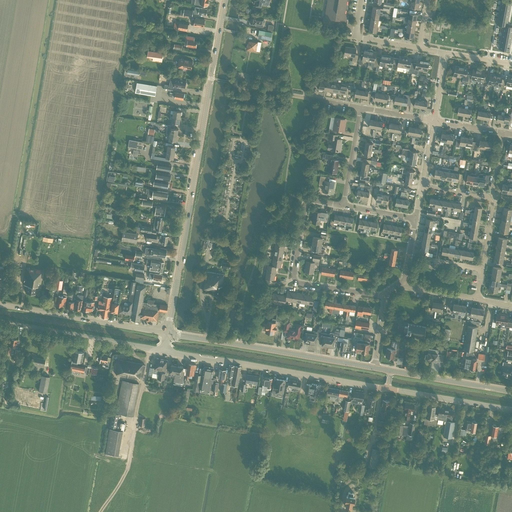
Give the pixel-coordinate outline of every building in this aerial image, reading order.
[(347,0),(327,0),(325,18),(323,17),(323,18),(322,24),(333,26),(334,22),(333,22),(333,19),(346,22),(347,14),(345,14),(347,0)] [(263,24),(264,19),(252,17),(251,24),(259,26),(260,23),(263,24)] [(205,23),(206,21),(205,20),(195,18),(194,25),(204,27),(204,23),(205,23)] [(175,22),(174,28),(178,29),(187,31),(188,28),(188,24),(180,23),(175,22)] [(272,33),(260,31),(258,38),(271,40),(272,33)] [(186,36),(185,42),(187,42),(187,46),(196,47),(197,41),(194,41),(195,37),(186,36)] [(258,41),(248,40),(247,49),(256,51),(258,41)] [(356,65),(358,55),(355,55),(356,48),(346,46),(344,55),(353,56),(351,65),(356,65)] [(148,50),(148,57),(153,58),(162,59),(163,53),(148,50)] [(363,60),(368,61),(370,51),(364,50),(364,52),(361,51),(359,64),(362,64),(363,60)] [(378,60),(375,59),(376,52),(370,51),(368,61),(372,62),(371,66),(374,67),(374,66),(377,67),(378,60)] [(385,66),(387,56),(381,55),(380,60),(378,60),(377,67),(379,67),(380,65),(385,66)] [(393,57),(387,56),(385,66),(391,67),(391,69),(394,70),(395,63),(392,62),(393,57)] [(403,67),(405,57),(399,56),(398,63),(395,63),(394,70),(397,70),(403,72),(404,67),(403,67)] [(411,58),(405,57),(403,67),(404,67),(409,68),(409,73),(412,73),(413,66),(410,65),(411,58)] [(193,61),(179,59),(178,67),(183,68),(183,70),(187,71),(187,69),(192,69),(193,64),(194,64),(194,62),(193,61)] [(421,70),(423,60),(417,59),(416,66),(413,66),(412,73),(415,74),(417,74),(418,70),(421,70)] [(470,71),(467,70),(467,68),(461,67),(459,77),(463,78),(462,82),(467,83),(470,71)] [(470,71),(467,83),(471,84),(471,82),(476,83),(477,80),(479,70),(473,69),(472,71),(470,71)] [(487,75),(484,74),(485,71),(479,70),(477,80),(476,85),(482,86),(485,86),(487,75)] [(494,85),(496,75),(490,74),(490,75),(487,75),(485,86),(485,88),(488,88),(488,87),(488,84),(494,85)] [(494,85),(494,89),(502,90),(503,89),(504,82),(501,82),(502,76),(496,75),(494,85)] [(504,82),(503,89),(506,90),(506,88),(511,89),(511,87),(511,75),(508,75),(507,80),(504,79),(504,82)] [(175,79),(172,79),(171,82),(174,82),(174,87),(181,88),(181,87),(185,88),(185,85),(187,84),(187,82),(186,81),(175,79)] [(326,91),(327,82),(320,81),(319,90),(326,91)] [(334,83),(327,82),(326,91),(332,92),(334,83)] [(157,86),(137,83),(136,93),(155,96),(157,86)] [(339,93),(341,84),(334,83),(332,92),(339,93)] [(346,94),(347,85),(341,84),(339,93),(346,94)] [(364,88),(365,85),(362,84),(361,87),(360,87),(360,90),(356,89),(355,96),(361,97),(363,88),(364,88)] [(404,95),(404,92),(401,91),(401,94),(399,94),(398,97),(395,96),(394,103),(401,104),(402,97),(402,95),(404,95)] [(467,103),(464,102),(464,106),(462,105),(462,108),(459,107),(457,114),(464,115),(465,105),(467,106),(467,103)] [(487,106),(484,106),(484,109),(482,109),(482,111),(478,111),(477,117),(483,119),(485,109),(486,109),(487,106)] [(507,109),(504,109),(503,112),(502,112),(502,115),(498,114),(497,121),(503,122),(505,112),(506,113),(507,109)] [(510,123),(511,114),(505,112),(503,122),(510,123)] [(344,132),(347,119),(336,117),(333,130),(330,129),(329,132),(336,134),(337,130),(344,132)] [(396,124),(394,134),(396,134),(397,134),(397,132),(401,133),(402,126),(396,124)] [(179,129),(171,128),(171,126),(168,125),(166,134),(167,134),(178,135),(179,129)] [(328,149),(332,150),(341,151),(342,146),(341,146),(342,139),(336,138),(337,135),(329,133),(328,138),(333,139),(332,145),(329,144),(328,149)] [(466,145),(467,138),(465,137),(461,136),(460,140),(457,139),(456,146),(459,147),(459,144),(466,145)] [(476,142),(472,142),(473,138),(469,137),(469,138),(467,138),(466,145),(471,146),(471,150),(475,150),(476,142)] [(144,142),(130,139),(128,147),(138,149),(143,150),(144,142)] [(485,149),(486,141),(484,141),(484,140),(480,139),(480,143),(476,142),(475,150),(478,151),(479,148),(482,148),(481,151),(484,152),(484,148),(485,149)] [(366,143),(365,149),(372,150),(374,151),(374,152),(377,152),(378,150),(375,149),(375,148),(372,147),(373,144),(366,143)] [(401,145),(400,148),(403,148),(403,149),(402,154),(404,155),(407,155),(407,157),(416,158),(418,152),(411,151),(410,150),(410,147),(403,146),(401,145)] [(167,152),(164,151),(163,154),(166,154),(166,158),(174,159),(175,153),(167,152)] [(326,154),(323,154),(323,158),(325,158),(325,159),(330,160),(328,172),(337,173),(339,160),(334,159),(334,155),(326,154)] [(407,158),(406,160),(409,160),(408,163),(415,165),(416,158),(407,157),(407,158)] [(435,173),(434,178),(438,178),(440,178),(443,159),(442,158),(441,164),(440,163),(439,170),(435,169),(435,170),(435,173)] [(371,172),(374,172),(374,170),(374,168),(369,167),(370,163),(363,162),(362,169),(371,170),(371,172)] [(172,167),(172,165),(158,163),(157,169),(171,171),(171,170),(172,169),(172,168),(172,167)] [(362,169),(361,175),(365,176),(365,179),(365,180),(369,180),(370,176),(367,176),(368,173),(371,173),(371,172),(371,170),(362,169)] [(170,181),(171,175),(156,172),(155,178),(170,181)] [(472,184),(474,174),(471,173),(471,176),(468,175),(466,183),(470,184),(470,183),(472,184)] [(480,177),(478,185),(480,185),(480,186),(484,187),(484,186),(485,182),(488,182),(489,175),(486,175),(483,174),(480,174),(479,174),(479,177),(480,177)] [(333,193),(335,182),(329,181),(330,178),(321,176),(320,184),(325,185),(324,191),(333,193)] [(397,183),(397,186),(402,187),(403,184),(405,185),(405,183),(412,184),(413,178),(402,176),(402,177),(401,184),(397,183)] [(508,193),(509,185),(510,183),(510,179),(508,179),(507,182),(506,185),(503,184),(502,192),(508,193)] [(170,184),(168,183),(169,182),(155,180),(154,186),(168,188),(168,187),(169,187),(170,184)] [(146,191),(146,194),(148,194),(147,196),(148,196),(167,199),(168,193),(150,190),(151,189),(147,188),(146,191)] [(385,189),(384,189),(380,188),(380,191),(381,191),(381,194),(377,193),(376,201),(382,202),(383,194),(384,194),(384,192),(385,189)] [(435,209),(437,199),(431,198),(429,205),(433,206),(432,208),(433,208),(432,212),(428,211),(428,214),(435,215),(436,212),(433,212),(434,209),(435,209)] [(442,208),(443,200),(437,199),(435,209),(434,209),(433,212),(436,212),(436,209),(438,209),(438,207),(442,208)] [(454,210),(456,203),(449,202),(448,211),(446,211),(446,213),(446,214),(448,214),(449,211),(450,211),(451,209),(454,210)] [(156,206),(153,206),(152,214),(155,214),(155,215),(164,216),(166,207),(156,206)] [(473,219),(480,220),(481,214),(472,212),(472,211),(469,210),(468,213),(471,213),(470,218),(473,219)] [(328,213),(322,212),(315,211),(313,223),(320,224),(321,219),(327,220),(328,213)] [(138,225),(137,230),(142,231),(149,233),(151,233),(156,234),(157,230),(161,231),(164,218),(158,217),(156,217),(154,229),(152,229),(152,228),(138,225)] [(469,225),(470,223),(467,223),(466,225),(469,226),(469,227),(472,228),(471,231),(478,232),(479,226),(469,225)] [(432,229),(433,226),(426,225),(425,231),(431,233),(434,233),(434,234),(437,235),(437,232),(434,232),(434,230),(432,229)] [(138,234),(123,231),(122,241),(137,243),(138,234)] [(160,236),(157,236),(158,235),(148,233),(147,240),(156,241),(157,241),(159,241),(159,243),(168,245),(169,237),(160,235),(160,236)] [(326,241),(327,236),(321,235),(321,238),(313,237),(312,243),(322,244),(323,240),(326,241)] [(284,247),(285,240),(276,239),(275,245),(284,247)] [(440,247),(443,247),(442,254),(448,255),(449,248),(446,248),(447,245),(443,244),(444,240),(441,240),(440,247)] [(321,249),(322,244),(312,243),(311,249),(319,251),(318,253),(324,254),(325,249),(321,249)] [(283,254),(284,247),(275,245),(274,252),(283,254)] [(159,258),(159,256),(166,257),(167,249),(161,248),(160,250),(146,247),(145,254),(147,255),(147,256),(159,258)] [(396,257),(398,250),(391,249),(390,254),(389,254),(385,253),(384,255),(396,257)] [(282,260),(283,254),(274,252),(273,259),(282,260)] [(319,265),(320,260),(320,256),(314,255),(313,259),(314,259),(313,262),(307,261),(305,271),(314,273),(315,264),(319,265)] [(395,265),(396,257),(384,255),(384,258),(388,259),(388,258),(390,259),(389,264),(395,265)] [(281,267),(282,260),(273,259),(272,265),(272,266),(276,267),(281,267)] [(145,264),(137,263),(135,269),(135,270),(144,272),(145,264)] [(272,266),(272,265),(267,265),(267,266),(266,272),(275,273),(276,267),(272,266)] [(40,287),(43,271),(27,268),(24,285),(27,285),(26,293),(35,294),(37,287),(40,287)] [(221,294),(224,274),(207,271),(204,289),(215,291),(215,293),(221,294)] [(274,280),(275,273),(266,272),(265,279),(266,279),(265,282),(270,283),(270,279),(274,280)] [(145,292),(146,287),(146,286),(137,285),(133,311),(132,310),(131,315),(131,318),(132,318),(132,320),(140,321),(140,318),(157,321),(159,311),(167,312),(168,305),(161,304),(161,305),(154,304),(155,300),(148,299),(147,303),(143,302),(145,292)] [(121,294),(122,289),(115,288),(111,311),(118,312),(121,294)] [(293,302),(294,293),(287,292),(286,296),(286,301),(293,302)] [(299,303),(301,294),(294,293),(293,302),(299,303)] [(67,297),(67,295),(64,294),(63,296),(59,296),(57,305),(62,306),(62,305),(65,306),(67,297)] [(278,304),(279,295),(273,294),(271,303),(278,304)] [(306,304),(307,295),(301,294),(299,303),(306,304)] [(75,308),(82,309),(84,296),(77,295),(75,308)] [(286,296),(279,295),(278,304),(285,305),(286,301),(286,296)] [(313,305),(314,296),(307,295),(306,304),(313,305)] [(110,311),(113,297),(104,296),(103,301),(99,300),(99,305),(98,305),(98,309),(103,310),(102,317),(107,318),(108,311),(110,311)] [(89,310),(93,310),(93,309),(94,309),(95,305),(94,305),(95,302),(91,301),(91,302),(85,301),(84,310),(85,311),(87,312),(88,311),(89,310)] [(334,302),(326,301),(325,306),(331,307),(331,308),(330,308),(329,313),(332,313),(334,302)] [(120,304),(119,313),(131,315),(132,306),(133,302),(129,302),(129,303),(125,303),(124,305),(120,304)] [(334,302),(332,313),(339,314),(340,309),(341,303),(334,302)] [(341,303),(340,309),(346,310),(346,311),(345,311),(344,315),(344,319),(346,320),(347,315),(349,304),(341,303)] [(349,304),(347,315),(349,316),(349,314),(355,315),(355,311),(356,306),(349,305),(349,304)] [(457,321),(460,305),(454,304),(452,313),(455,313),(455,318),(451,317),(451,320),(457,321)] [(465,315),(466,306),(460,305),(457,321),(461,321),(462,319),(461,319),(461,314),(465,315)] [(359,307),(357,316),(362,316),(363,312),(371,314),(372,308),(364,307),(359,307)] [(281,322),(283,313),(278,312),(276,319),(273,318),(272,322),(268,321),(268,324),(265,323),(264,329),(267,329),(266,332),(274,333),(275,330),(276,330),(277,326),(275,326),(276,321),(281,322)] [(503,314),(499,313),(499,314),(497,314),(497,316),(494,316),(493,322),(496,323),(495,323),(501,324),(503,314)] [(510,327),(511,319),(508,318),(508,316),(506,315),(503,314),(501,324),(501,327),(506,328),(506,326),(510,327)] [(295,339),(299,339),(302,325),(297,324),(296,330),(291,329),(292,325),(290,324),(290,322),(286,321),(284,331),(288,332),(287,337),(291,338),(292,339),(294,339),(295,339)] [(356,321),(355,327),(360,328),(368,330),(369,323),(361,322),(356,321)] [(411,324),(409,323),(408,323),(408,324),(408,327),(405,326),(404,331),(408,331),(407,334),(407,335),(408,334),(410,335),(411,335),(413,335),(413,336),(413,335),(416,335),(416,336),(416,335),(419,336),(418,336),(419,336),(422,336),(422,337),(422,336),(424,337),(425,337),(425,336),(425,333),(426,333),(425,333),(426,330),(426,329),(426,327),(427,326),(426,325),(425,326),(424,326),(424,325),(423,325),(423,326),(421,325),(420,325),(418,325),(418,324),(417,324),(417,325),(415,324),(414,324),(412,324),(412,323),(411,323),(411,324)] [(474,351),(478,327),(468,326),(464,350),(474,351)] [(312,333),(312,331),(307,330),(307,328),(304,328),(302,336),(305,336),(305,337),(304,342),(306,342),(307,344),(310,344),(312,333)] [(318,332),(312,331),(312,333),(310,344),(313,345),(314,344),(316,344),(317,339),(318,338),(320,339),(321,333),(322,330),(318,329),(318,332)] [(338,342),(339,336),(340,331),(335,330),(335,333),(330,332),(330,334),(328,347),(331,348),(332,347),(334,347),(335,342),(338,342)] [(324,333),(321,333),(320,339),(323,339),(323,340),(322,345),(324,345),(325,347),(328,347),(330,334),(324,333)] [(346,351),(347,346),(350,347),(352,339),(348,338),(348,342),(341,341),(339,349),(346,351)] [(7,346),(6,352),(10,353),(11,354),(13,354),(14,354),(15,350),(15,348),(16,340),(11,339),(10,343),(9,343),(8,346),(7,346)] [(364,340),(355,339),(354,345),(357,345),(356,351),(357,351),(357,352),(362,353),(364,340)] [(370,341),(364,340),(362,353),(362,352),(368,353),(370,341)] [(394,358),(397,343),(393,342),(392,349),(388,348),(386,357),(394,358)] [(441,355),(438,354),(439,350),(429,348),(428,352),(428,355),(426,354),(425,359),(431,360),(440,362),(441,355)] [(72,364),(70,370),(84,373),(85,367),(78,365),(78,361),(82,362),(84,352),(74,350),(72,360),(72,364)] [(477,359),(473,358),(474,353),(467,351),(466,357),(464,367),(470,368),(470,369),(471,369),(472,370),(474,370),(475,369),(477,359)] [(108,357),(102,356),(101,361),(100,363),(103,364),(103,365),(106,366),(106,367),(109,368),(110,364),(107,363),(108,357)] [(165,377),(167,368),(168,360),(157,358),(155,369),(150,368),(148,375),(152,376),(153,373),(159,374),(158,379),(165,380),(165,377)] [(143,365),(143,364),(119,360),(117,375),(136,379),(136,378),(140,379),(141,377),(143,377),(146,366),(146,365),(143,365)] [(511,363),(503,362),(503,365),(502,365),(501,375),(511,376),(511,363)] [(167,368),(166,375),(170,375),(175,376),(176,373),(178,365),(177,365),(177,364),(175,364),(174,365),(171,364),(170,369),(167,368)] [(195,376),(197,366),(188,364),(187,369),(186,375),(186,378),(185,380),(188,380),(188,378),(189,378),(190,375),(195,376)] [(183,372),(184,368),(184,367),(178,365),(176,373),(175,376),(174,381),(183,383),(185,372),(183,372)] [(241,367),(239,367),(235,366),(234,373),(235,373),(235,374),(233,385),(237,386),(241,367)] [(214,369),(211,368),(208,367),(208,368),(205,367),(205,368),(204,368),(203,377),(202,377),(199,392),(210,393),(211,390),(212,390),(216,391),(215,395),(217,395),(218,391),(219,383),(216,383),(216,379),(213,378),(214,369)] [(224,384),(226,371),(223,370),(223,369),(221,369),(220,370),(219,369),(218,378),(222,379),(221,384),(220,391),(226,392),(228,384),(224,384)] [(195,380),(192,392),(199,393),(200,387),(201,382),(202,375),(196,374),(195,380)] [(50,377),(46,376),(42,375),(38,391),(47,393),(50,377)] [(247,375),(246,384),(249,385),(249,383),(257,384),(258,376),(247,375)] [(272,378),(270,377),(269,378),(265,378),(264,378),(263,387),(259,387),(258,394),(262,394),(262,391),(266,392),(266,388),(267,388),(268,387),(271,388),(272,378)] [(277,379),(277,380),(275,379),(272,393),(276,394),(277,392),(283,393),(286,380),(282,380),(281,380),(277,379)] [(139,383),(134,382),(122,380),(116,413),(133,416),(139,383)] [(299,389),(301,382),(290,380),(288,387),(294,388),(294,392),(299,392),(299,389)] [(323,391),(320,391),(321,385),(312,384),(312,385),(311,395),(320,396),(322,397),(323,391)] [(340,390),(337,390),(328,388),(327,395),(331,396),(330,398),(331,398),(335,399),(334,405),(337,405),(338,401),(340,390)] [(184,405),(187,406),(190,391),(185,390),(182,403),(184,403),(184,405)] [(347,399),(348,392),(340,390),(338,401),(341,402),(342,398),(347,399)] [(363,402),(364,393),(355,392),(353,399),(352,399),(351,403),(353,403),(354,403),(363,404),(363,402)] [(372,398),(372,397),(369,397),(369,398),(368,397),(368,402),(369,402),(368,406),(369,406),(369,409),(366,409),(365,414),(372,415),(373,407),(375,407),(376,399),(372,398)] [(390,401),(387,401),(383,400),(382,407),(387,408),(386,413),(388,414),(390,401)] [(412,411),(414,411),(415,405),(406,404),(405,410),(403,419),(410,420),(412,411)] [(438,414),(435,413),(436,407),(428,406),(426,418),(425,418),(424,424),(436,426),(437,420),(438,414)] [(454,410),(440,408),(438,419),(446,421),(444,437),(452,438),(455,422),(452,422),(454,410)] [(120,414),(116,414),(113,413),(110,427),(117,428),(120,414)] [(475,433),(475,432),(477,422),(476,422),(476,421),(474,421),(473,422),(472,421),(472,422),(467,421),(466,430),(461,429),(459,428),(458,436),(457,438),(461,438),(461,436),(460,436),(460,435),(466,436),(467,432),(475,433)] [(416,423),(413,423),(410,422),(409,426),(404,425),(398,424),(396,434),(402,435),(408,436),(408,439),(413,440),(413,437),(414,437),(416,423)] [(499,426),(496,426),(496,425),(494,424),(493,425),(492,425),(490,435),(494,436),(494,438),(500,439),(500,436),(501,436),(503,427),(499,426)] [(119,456),(123,431),(110,429),(106,453),(119,456)] [(370,467),(377,468),(379,452),(373,450),(370,467)] [(356,497),(354,496),(354,493),(349,492),(348,495),(346,495),(345,502),(346,502),(346,507),(352,508),(353,503),(354,503),(356,497)]
